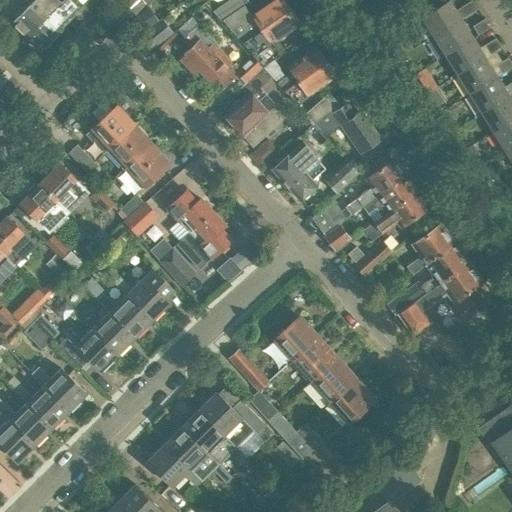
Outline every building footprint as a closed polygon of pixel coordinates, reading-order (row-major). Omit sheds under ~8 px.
[(25,36),(61,0),(31,0),(33,1),(12,23),(25,36)] [(40,51),(62,29),(60,26),(82,4),(77,0),(61,0),(25,36),(40,51)] [(241,41),(289,8),(283,0),(274,0),(252,16),(245,6),(224,21),(241,41)] [(433,37),(461,19),(448,0),(447,0),(421,17),(433,37)] [(466,16),(477,9),(472,1),(461,8),(466,16)] [(147,6),(138,12),(147,25),(156,19),(147,6)] [(262,67),(273,59),(280,54),(271,43),(300,22),(289,8),(241,41),(252,54),(251,55),(262,67)] [(153,46),(173,30),(163,18),(143,33),(153,46)] [(445,56),(473,39),(461,19),(433,37),(445,56)] [(478,35),(489,28),(484,20),(472,27),(478,35)] [(201,29),(198,25),(183,38),(191,47),(185,52),(210,81),(216,76),(224,86),(238,74),(245,83),(262,68),(262,67),(251,55),(244,62),(240,58),(236,62),(233,64),(218,47),(218,46),(202,28),(201,29)] [(490,54),(501,47),(496,38),(484,45),(490,54)] [(457,75),(485,58),(473,39),(445,56),(457,75)] [(272,78),(283,89),(327,61),(317,46),(288,66),(292,72),(285,77),(273,59),(262,67),(262,68),(266,72),(272,78)] [(469,94),(497,77),(485,58),(457,75),(469,94)] [(502,74),(511,67),(511,64),(508,58),(496,65),(502,74)] [(308,96),(337,76),(327,61),(283,89),(296,104),(301,101),(299,97),(306,92),(308,96)] [(260,88),(272,78),(266,72),(262,68),(245,83),(242,85),(249,93),(224,116),(241,136),(241,135),(252,147),(284,118),(282,115),(286,112),(278,103),(275,105),(266,94),(260,88)] [(107,82),(115,90),(123,83),(115,75),(107,82)] [(481,113),(509,96),(497,77),(469,94),(481,113)] [(306,114),(313,121),(336,101),(329,93),(306,114)] [(493,132),(511,120),(511,101),(509,96),(481,113),(493,132)] [(313,121),(314,123),(321,130),(319,132),(325,138),(340,125),(341,126),(344,124),(363,151),(379,140),(360,112),(356,115),(347,103),(341,107),(336,101),(313,121)] [(114,143),(133,125),(116,106),(91,130),(91,131),(93,129),(109,147),(108,149),(114,143)] [(308,129),(314,123),(306,114),(305,114),(300,119),(305,125),(308,129)] [(505,152),(511,147),(511,120),(493,132),(505,152)] [(137,156),(150,144),(133,125),(114,143),(108,149),(108,150),(110,148),(127,166),(137,156)] [(325,169),(302,143),(289,155),(272,169),(300,200),(316,185),(312,180),(325,169)] [(138,192),(169,164),(150,144),(137,156),(127,166),(115,177),(122,184),(127,180),(138,192)] [(82,168),(91,159),(77,145),(68,154),(82,168)] [(88,174),(97,166),(91,159),(82,168),(88,174)] [(346,159),(325,179),(337,192),(358,172),(346,159)] [(363,207),(405,176),(393,159),(366,179),(373,188),(346,208),(352,215),(363,206),(363,207)] [(58,164),(39,183),(67,211),(86,192),(77,183),(58,164)] [(477,170),(489,189),(497,184),(485,165),(477,170)] [(389,211),(416,192),(405,176),(363,207),(368,213),(383,202),(389,211)] [(48,231),(67,211),(39,183),(19,203),(38,222),(39,222),(48,231)] [(107,213),(114,205),(98,189),(91,197),(107,213)] [(196,202),(186,191),(167,208),(189,232),(212,211),(200,199),(196,202)] [(401,228),(428,208),(416,192),(389,211),(362,231),(370,243),(383,233),(380,229),(395,219),(401,228)] [(128,218),(144,203),(136,195),(120,210),(128,218)] [(322,234),(345,218),(332,200),(311,219),(322,234)] [(144,203),(128,218),(124,222),(136,235),(157,217),(144,203)] [(189,232),(176,243),(199,268),(230,240),(220,229),(224,225),(212,211),(189,232)] [(0,249),(15,264),(34,245),(6,217),(0,222),(0,249)] [(412,274),(426,264),(453,244),(439,224),(411,244),(421,257),(407,267),(412,274)] [(334,251),(348,241),(338,227),(324,237),(334,251)] [(62,260),(71,251),(54,235),(45,244),(62,260)] [(121,255),(130,246),(120,236),(111,245),(121,255)] [(158,260),(171,248),(163,238),(150,251),(158,260)] [(364,276),(391,252),(382,241),(365,256),(356,247),(348,254),(356,264),(355,265),(364,276)] [(397,314),(467,263),(453,244),(426,264),(434,276),(421,286),(418,282),(387,304),(395,315),(397,314)] [(181,285),(195,273),(171,248),(158,260),(181,285)] [(0,279),(15,264),(0,249),(0,279)] [(59,279),(69,269),(55,255),(46,264),(59,279)] [(467,263),(397,314),(411,333),(429,320),(420,309),(445,291),(452,300),(464,316),(479,304),(470,292),(482,283),(467,263)] [(174,290),(152,269),(132,289),(120,277),(114,283),(126,295),(151,320),(169,302),(165,299),(174,290)] [(376,298),(385,291),(369,273),(360,281),(376,298)] [(56,289),(54,291),(62,299),(71,290),(63,282),(56,289)] [(48,297),(54,291),(56,289),(49,283),(41,291),(48,297)] [(38,307),(48,297),(41,291),(31,301),(38,307)] [(114,306),(102,294),(97,300),(109,312),(134,337),(151,320),(126,295),(114,306)] [(26,318),(29,315),(20,306),(11,315),(20,324),(26,318)] [(20,324),(11,315),(3,307),(0,309),(0,319),(5,325),(0,329),(0,335),(5,340),(20,324)] [(29,315),(26,318),(50,341),(59,332),(41,314),(35,309),(29,315)] [(98,323),(86,311),(80,317),(92,329),(91,329),(117,355),(134,337),(109,312),(98,323)] [(287,365),(294,359),(293,359),(318,337),(299,316),(268,344),(287,365)] [(26,318),(20,324),(26,330),(24,332),(42,349),(50,341),(26,318)] [(100,372),(117,355),(91,329),(80,340),(68,329),(63,334),(66,338),(57,347),(79,369),(88,360),(100,372)] [(478,343),(470,333),(462,340),(470,349),(478,343)] [(312,380),(336,358),(318,337),(293,359),(294,359),(312,380)] [(258,391),(268,382),(238,349),(228,358),(258,391)] [(331,401),(355,379),(336,358),(312,380),(331,401)] [(87,394),(61,368),(49,380),(37,368),(32,374),(43,386),(69,411),(87,394)] [(348,423),(374,399),(355,379),(331,401),(349,420),(347,422),(348,423)] [(32,397),(19,385),(13,391),(26,404),(27,403),(52,428),(69,411),(43,386),(32,397)] [(267,420),(277,411),(258,391),(249,399),(267,420)] [(216,392),(198,410),(236,447),(253,430),(263,441),(272,432),(240,399),(231,408),(216,392)] [(15,415),(0,400),(0,411),(9,421),(10,420),(35,445),(52,428),(27,403),(26,404),(15,415)] [(248,460),(236,447),(198,410),(181,427),(219,464),(230,453),(242,466),(248,460)] [(511,410),(507,413),(484,429),(493,442),(511,470),(511,410)] [(302,459),(312,451),(295,433),(296,432),(277,411),(267,420),(302,459)] [(0,429),(0,445),(17,463),(35,445),(10,420),(9,421),(0,429)] [(312,451),(322,442),(306,423),(296,432),(295,433),(312,451)] [(231,477),(219,464),(181,427),(163,444),(184,465),(201,481),(201,482),(213,470),(225,483),(231,477)] [(291,468),(300,459),(282,441),(273,450),(291,468)] [(201,481),(184,465),(163,444),(146,461),(172,487),(184,475),(196,487),(201,481)] [(392,500),(405,491),(390,471),(381,478),(383,482),(381,484),(392,500)] [(160,511),(159,510),(160,510),(134,485),(116,503),(126,511),(160,511)] [(267,511),(285,511),(293,504),(284,494),(267,511)] [(394,511),(388,502),(374,511),(394,511)] [(126,511),(116,503),(107,511),(126,511)]
